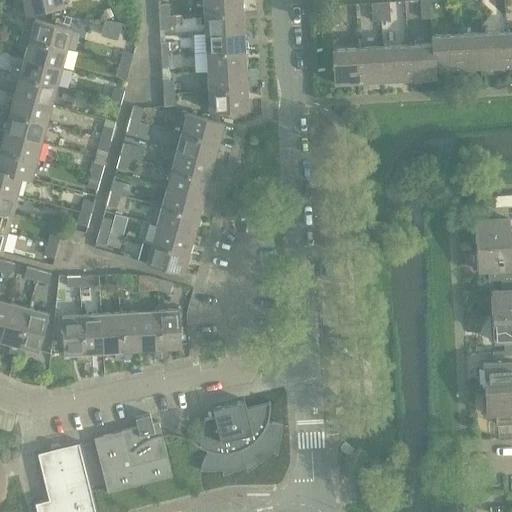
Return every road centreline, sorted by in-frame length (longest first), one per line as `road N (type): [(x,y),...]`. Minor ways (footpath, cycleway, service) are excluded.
road 1 (unclassified): [(307,365),(284,0)]
road 2 (unclassified): [(0,395),(49,407),(241,367),(307,365)]
road 3 (unclassified): [(303,511),(311,440),(307,365)]
